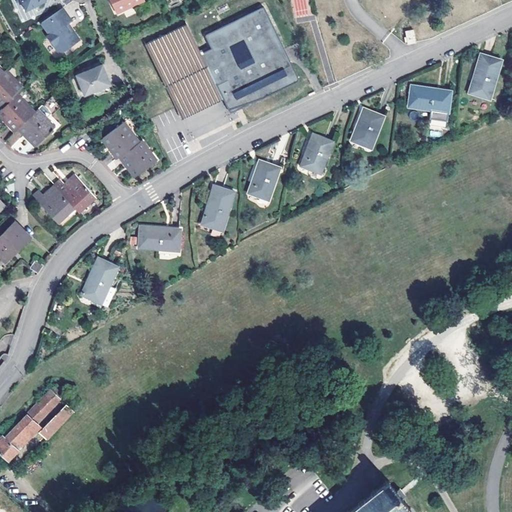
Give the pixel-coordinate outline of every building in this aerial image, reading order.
[(31,13),(45,4),(44,0),(17,0),(17,1),(23,2),(31,13)] [(109,0),(115,12),(141,0),(109,0)] [(71,19),(63,7),(41,22),(49,34),(47,35),(56,48),(62,50),(77,39),(66,22),(71,19)] [(260,99),(297,81),(297,80),(297,79),(262,9),(261,8),(260,8),(259,8),(206,35),(205,35),(204,36),(205,37),(211,49),(200,54),(185,24),(145,44),(181,116),(222,96),(230,112),(231,113),(232,113),(234,112),(233,108),(260,99)] [(407,41),(408,43),(415,42),(414,29),(406,30),(407,41)] [(480,54),(469,93),(489,99),(500,60),(480,54)] [(101,65),(100,61),(68,76),(81,104),(111,91),(108,85),(84,96),(75,77),(101,65)] [(110,84),(101,65),(75,77),(84,96),(108,85),(110,84)] [(0,102),(4,106),(17,93),(23,87),(5,69),(3,72),(0,74),(0,102)] [(411,87),(408,107),(431,111),(447,113),(451,93),(411,87)] [(34,111),(17,93),(4,106),(0,109),(0,114),(5,120),(15,130),(18,127),(34,111)] [(54,126),(37,109),(34,111),(18,127),(25,135),(35,145),(54,126)] [(363,109),(352,141),(373,148),(384,117),(363,109)] [(447,113),(431,111),(430,119),(446,121),(447,113)] [(118,158),(120,156),(139,142),(123,122),(103,138),(110,148),(118,158)] [(312,134),(300,165),(321,172),(333,141),(312,134)] [(155,159),(141,140),(139,142),(120,156),(127,166),(134,175),(155,159)] [(259,160),(248,192),(269,199),(280,167),(259,160)] [(72,185),(79,179),(75,174),(64,184),(66,186),(68,184),(70,182),(72,185)] [(95,196),(79,179),(72,185),(70,182),(68,184),(66,186),(64,184),(61,180),(54,186),(57,189),(73,207),(77,212),(95,196)] [(214,185),(203,222),(224,229),(235,192),(214,185)] [(54,186),(44,195),(45,197),(50,193),(52,195),(57,189),(54,186)] [(45,197),(44,195),(39,191),(33,196),(57,222),(73,207),(57,189),(52,195),(50,193),(45,197)] [(14,222),(0,236),(0,255),(5,260),(29,236),(14,222)] [(139,226),(139,248),(181,249),(181,228),(139,226)] [(99,258),(84,295),(104,303),(119,266),(99,258)] [(35,260),(29,268),(37,273),(43,265),(35,260)] [(0,453),(7,459),(21,444),(18,440),(33,425),(58,398),(57,397),(62,392),(55,385),(49,390),(49,389),(3,437),(1,436),(0,436),(0,453)] [(39,432),(46,438),(71,412),(64,405),(39,432)] [(18,440),(21,444),(36,428),(33,425),(18,440)] [(411,511),(413,511),(388,480),(348,511),(411,511)]
